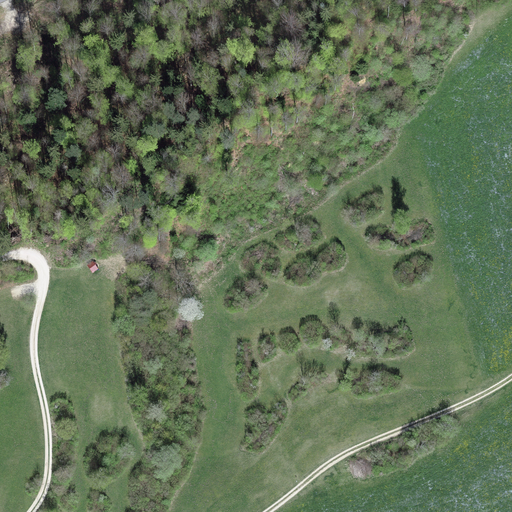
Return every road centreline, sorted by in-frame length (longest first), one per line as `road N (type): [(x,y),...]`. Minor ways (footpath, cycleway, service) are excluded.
road 1 (track): [(511,379),(342,457),(270,511)]
road 2 (track): [(42,284),(33,346),(49,457),(45,490),(31,511)]
